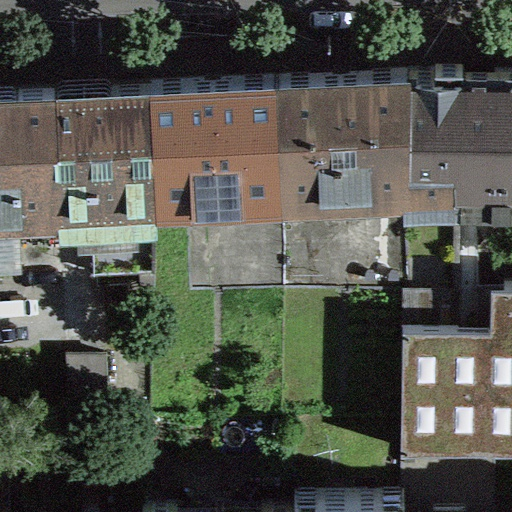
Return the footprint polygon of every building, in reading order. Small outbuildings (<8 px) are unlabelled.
[(498,169),(499,66),(462,66),(462,57),(436,56),(435,65),(418,65),(409,65),(408,156),(458,156),(458,168),(498,169)] [(408,156),(409,65),(288,71),(277,71),(282,177),(313,175),(314,192),(315,192),(377,189),(379,189),(378,175),(403,174),(404,192),(404,198),(457,197),(458,168),(458,156),(408,156)] [(511,66),(499,66),(498,169),(511,169),(511,66)] [(250,179),(282,177),(277,71),(162,76),(149,77),(154,183),(186,182),(187,196),(188,196),(189,196),(249,193),(250,193),(250,179)] [(154,185),(154,183),(149,77),(85,80),(55,81),(61,208),(61,218),(91,217),(93,267),(139,265),(140,282),(153,281),(154,202),(154,201),(155,197),(154,185)] [(0,210),(10,210),(58,208),(61,208),(55,81),(0,84),(0,210)] [(403,412),(403,442),(511,441),(511,278),(504,278),(505,311),(490,314),(490,324),(490,350),(458,350),(458,324),(459,287),(456,287),(455,323),(405,322),(403,412)] [(402,286),(402,320),(405,322),(455,323),(456,287),(453,287),(402,286)] [(69,350),(67,350),(71,414),(110,414),(110,413),(110,412),(107,350),(69,350)] [(315,494),(296,494),(296,500),(296,502),(296,511),(401,511),(402,501),(402,493),(383,493),(384,483),(315,483),(315,494)] [(145,511),(177,511),(177,500),(145,500),(145,510),(145,511)] [(262,500),(261,511),(296,511),(296,502),(296,500),(294,500),(262,500)]
